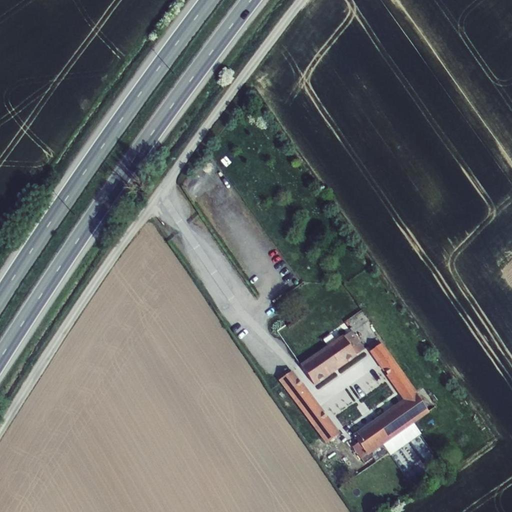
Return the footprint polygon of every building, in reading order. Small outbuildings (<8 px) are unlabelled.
[(344,336),(356,355),(365,348),(352,330),(344,336)] [(343,335),(299,365),(314,386),(357,356),(356,355),(343,335)] [(382,343),(369,352),(403,400),(353,435),(358,443),(366,456),(367,457),(414,423),(430,413),(416,393),(417,392),(382,343)] [(278,380),(326,444),(341,433),(293,370),(278,380)] [(337,413),(332,416),(342,431),(347,427),(337,413)] [(366,456),(361,459),(364,463),(373,457),(375,461),(388,452),(390,455),(421,433),(414,423),(367,457),(366,456)] [(361,459),(366,456),(358,443),(352,447),(361,459)]
